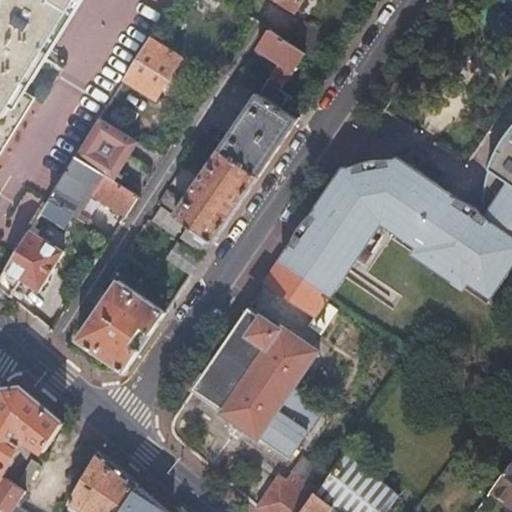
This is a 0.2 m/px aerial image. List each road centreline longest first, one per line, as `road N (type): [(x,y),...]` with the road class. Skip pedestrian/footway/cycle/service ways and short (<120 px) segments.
road 1 (residential): [(116,426),(409,0)]
road 2 (residential): [(260,24),(42,364)]
road 3 (tertiary): [(215,511),(116,426)]
